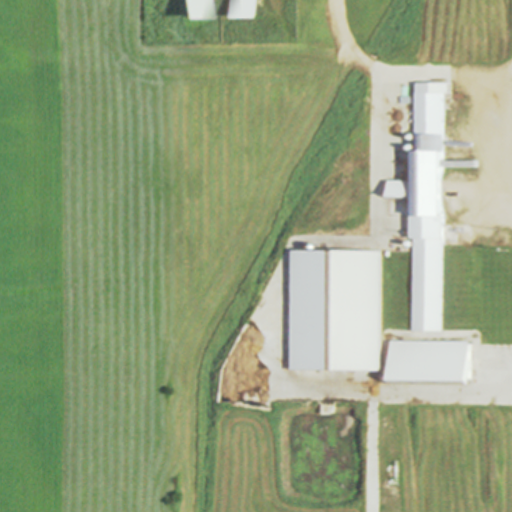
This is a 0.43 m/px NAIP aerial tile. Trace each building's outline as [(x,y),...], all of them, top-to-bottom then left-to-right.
[(213,0),(187,0),(188,20),(214,19),(213,0)] [(241,0),(242,19),(268,18),(267,0),(241,0)] [(420,151),(420,93),(421,93),(421,83),(453,83),(453,93),(448,93),(448,157),(448,239),(447,239),(447,240),(446,331),(418,331),(419,239),(416,239),(416,216),(420,216),(420,215),(420,197),(394,197),(394,181),(420,180),(420,151)] [(298,250),(387,251),(386,371),(297,370),(298,250)] [(397,341),(474,342),(473,381),(397,381),(397,341)]
